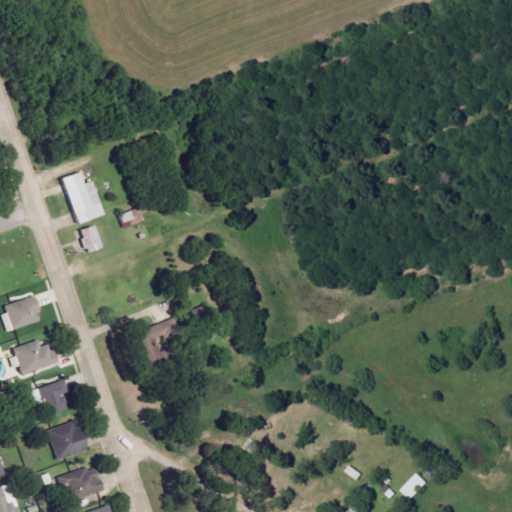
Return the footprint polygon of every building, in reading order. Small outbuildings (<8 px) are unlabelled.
[(100,215),(89,181),(80,184),(76,172),(58,178),(73,224),(100,215)] [(118,214),(122,227),(141,223),(138,209),(118,214)] [(100,248),(93,225),(76,230),(84,253),(100,248)] [(0,313),(0,303),(26,294),(32,311),(29,312),(32,319),(6,329),(0,313)] [(159,357),(154,339),(177,332),(174,320),(127,333),(135,364),(159,357)] [(54,364),(47,344),(38,347),(36,340),(10,349),(13,357),(8,359),(11,368),(16,366),(19,375),(54,364)] [(30,387),(56,377),(62,391),(53,395),(54,397),(57,396),(62,408),(41,416),(30,387)] [(45,430),(54,460),(82,452),(73,422),(45,430)] [(59,487),(66,484),(72,501),(99,492),(91,466),(56,478),(59,487)] [(398,490),(414,473),(424,483),(408,500),(398,490)] [(0,488),(0,511),(17,511),(15,501),(6,504),(1,488),(0,488)]
